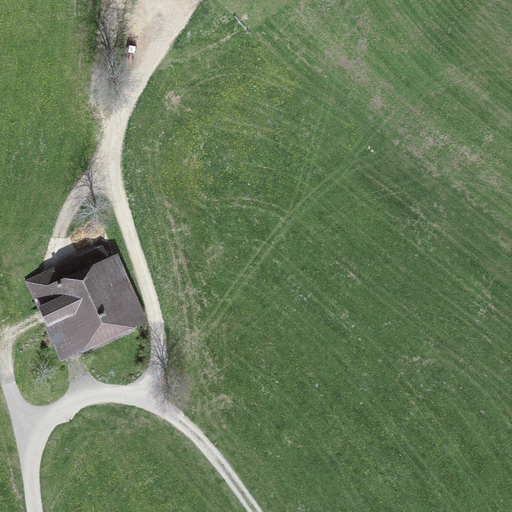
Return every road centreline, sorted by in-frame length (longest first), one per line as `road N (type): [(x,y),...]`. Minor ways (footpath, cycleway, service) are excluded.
road 1 (track): [(254,511),(219,459),(172,413),(100,389),(62,402),(34,433),(33,511)]
road 2 (track): [(149,401),(157,364),(152,311),(113,195),(99,179),(81,190),(60,226),(55,268)]
road 3 (track): [(99,179),(140,0)]
road 4 (track): [(34,433),(7,384),(4,356),(6,336),(32,323)]
